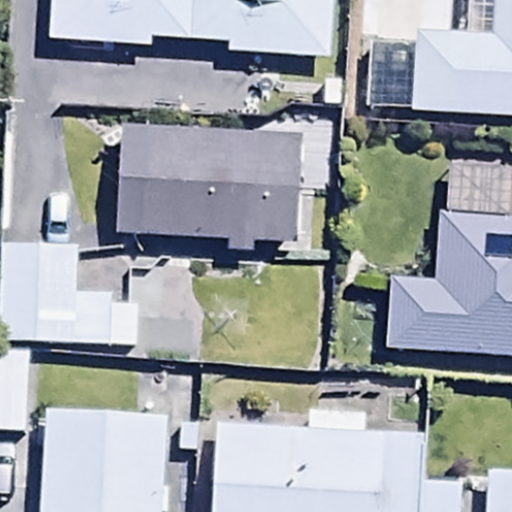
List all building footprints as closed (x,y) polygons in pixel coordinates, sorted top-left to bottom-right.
[(336,0),(53,0),(51,59),(152,64),(152,56),(224,60),(224,73),(333,78),(336,0)] [(369,56),(364,121),(511,132),(511,0),(470,0),(467,51),(412,47),(411,59),(369,56)] [(119,147),(115,251),(291,261),(297,157),(119,147)] [(388,296),(384,367),(511,374),(511,231),(439,227),(434,299),(388,296)] [(74,261),(1,259),(0,294),(0,357),(71,360),(74,261)] [(144,331),(144,370),(197,371),(198,332),(144,331)] [(27,366),(0,365),(0,444),(25,445),(27,366)] [(217,436),(211,511),(464,511),(465,502),(421,498),(426,447),(396,445),(397,430),(265,417),(263,440),(217,436)] [(161,511),(166,434),(48,427),(42,511),(161,511)] [(511,511),(511,481),(486,481),(484,511),(511,511)]
